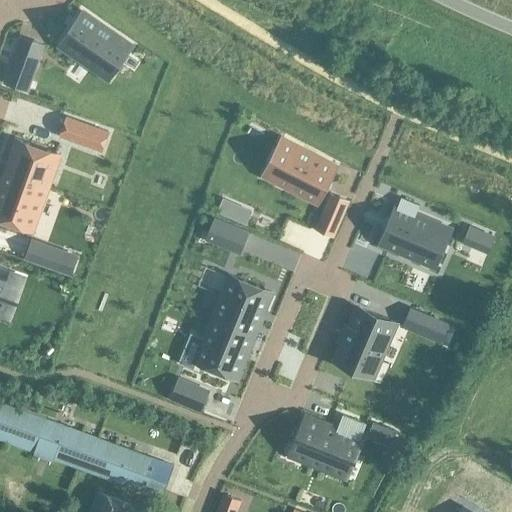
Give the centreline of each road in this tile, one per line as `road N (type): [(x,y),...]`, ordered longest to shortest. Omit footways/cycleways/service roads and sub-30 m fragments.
road 1 (residential): [(329,275),(344,280),(296,403),(259,389)]
road 2 (residential): [(259,389),(306,266),(329,275)]
road 3 (residential): [(201,511),(259,389)]
